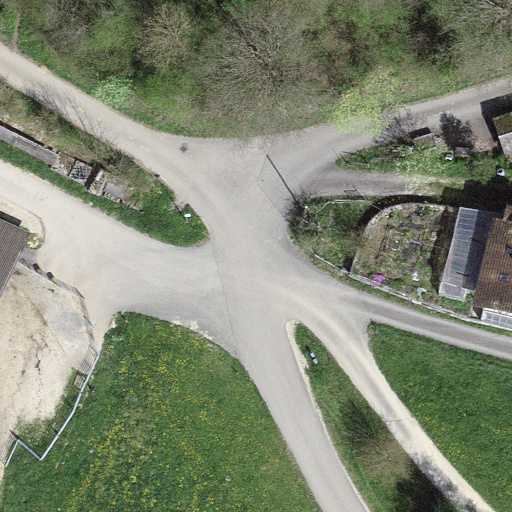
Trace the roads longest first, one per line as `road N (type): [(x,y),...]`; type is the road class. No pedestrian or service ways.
road 1 (residential): [(345,511),(301,454),(245,271),(217,210),(0,72)]
road 2 (track): [(245,271),(511,352)]
road 3 (track): [(484,511),(382,401)]
road 4 (track): [(382,401),(311,291)]
